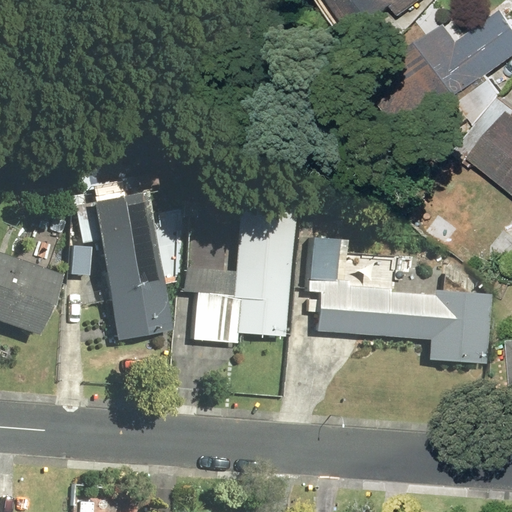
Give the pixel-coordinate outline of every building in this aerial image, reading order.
[(347,0),(378,40),(430,0),(347,0)] [(511,60),(511,12),(508,7),(464,39),(457,29),(431,48),(471,103),(499,83),(493,74),(511,60)] [(511,114),(479,153),(511,180),(511,114)] [(148,190),(91,200),(115,339),(172,329),(148,190)] [(284,333),(293,201),(236,198),(230,295),(194,292),(191,339),(235,342),(236,329),(284,333)] [(0,249),(0,320),(38,334),(61,272),(0,249)] [(489,291),(317,284),(314,333),(427,338),(426,359),(485,362),(489,291)]
